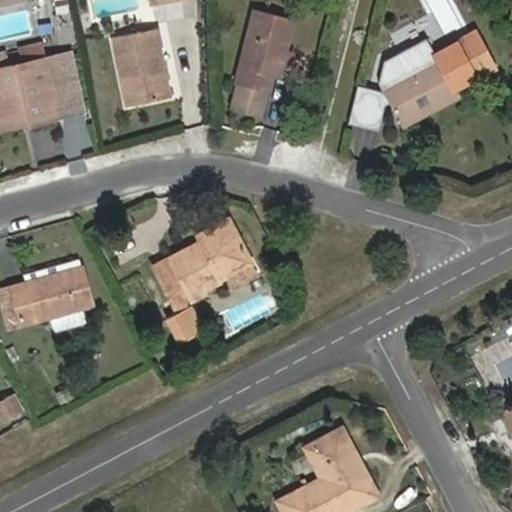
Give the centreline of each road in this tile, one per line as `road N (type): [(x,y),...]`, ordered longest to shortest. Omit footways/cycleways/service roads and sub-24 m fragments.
road 1 (residential): [(503,258),(453,230),(235,170),(177,169),(0,212)]
road 2 (tertiary): [(20,511),(379,324)]
road 3 (residential): [(469,511),(379,324)]
road 4 (tertiary): [(379,324),(503,258)]
